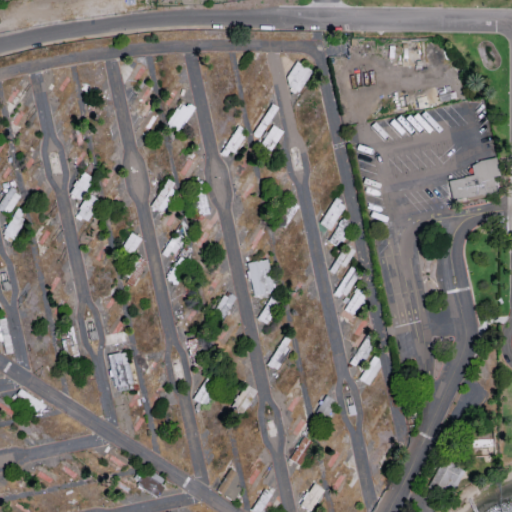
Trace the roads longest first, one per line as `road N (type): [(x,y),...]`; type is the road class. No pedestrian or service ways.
road 1 (residential): [(0,77),(107,54),(308,49),(320,63),(407,466)]
road 2 (residential): [(0,43),(161,19),(511,21)]
road 3 (residential): [(268,47),(371,511)]
road 4 (residential): [(188,48),(288,511)]
road 5 (residential): [(107,54),(202,498)]
road 6 (residential): [(33,70),(113,438)]
road 7 (residential): [(386,511),(466,339),(452,237),(467,217),(511,212)]
road 8 (residential): [(0,365),(224,511)]
